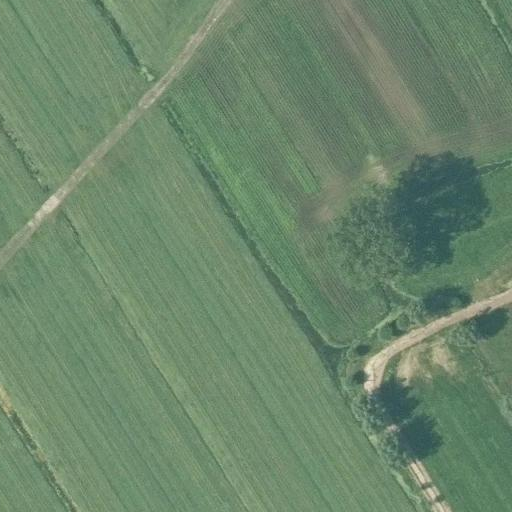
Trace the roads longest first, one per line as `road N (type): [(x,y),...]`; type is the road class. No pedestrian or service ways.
road 1 (track): [(0,259),(231,0)]
road 2 (track): [(444,511),(369,394),(368,371),(379,357),(511,296)]
